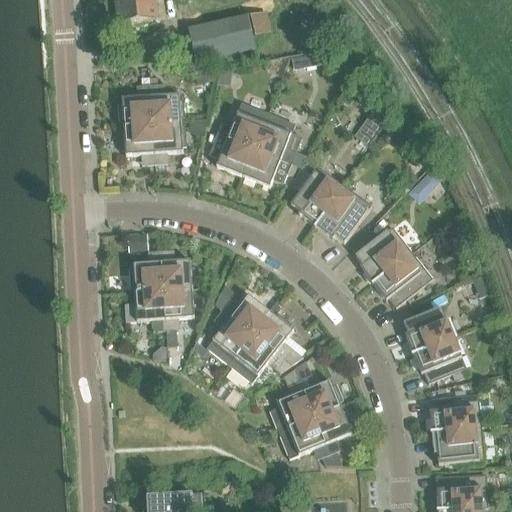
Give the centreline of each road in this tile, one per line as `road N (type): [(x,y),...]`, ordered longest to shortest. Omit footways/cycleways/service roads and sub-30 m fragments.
road 1 (residential): [(400,511),(393,422),(375,350),(344,297),(243,221),(175,205),(73,213)]
road 2 (residential): [(95,511),(73,213)]
road 3 (residential): [(73,213),(61,0)]
